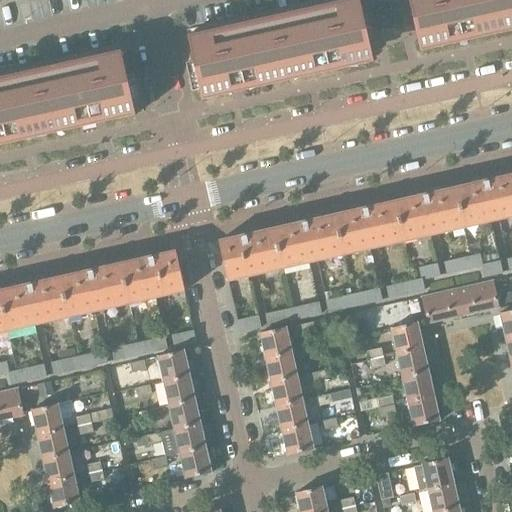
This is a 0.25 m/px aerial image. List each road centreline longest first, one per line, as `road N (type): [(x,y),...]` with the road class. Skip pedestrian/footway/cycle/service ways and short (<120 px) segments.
road 1 (residential): [(511,76),(177,151)]
road 2 (tertiary): [(184,199),(511,125)]
road 3 (residential): [(494,511),(480,449),(465,436),(247,485)]
road 4 (residential): [(247,485),(184,199)]
road 5 (tertiary): [(0,240),(184,199)]
road 6 (residential): [(177,151),(0,192)]
road 7 (residential): [(0,40),(145,8)]
road 8 (residential): [(177,151),(145,8)]
road 9 (residential): [(247,485),(128,511)]
